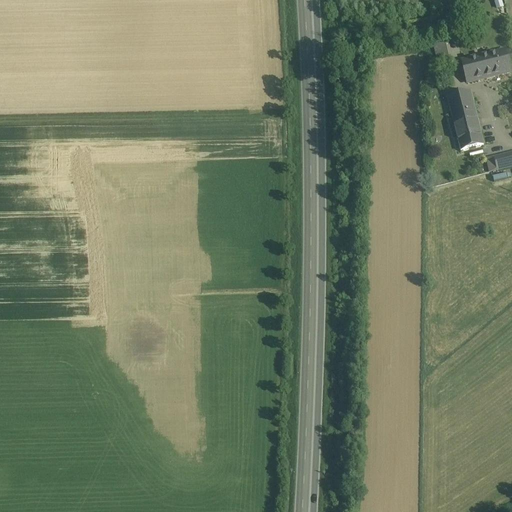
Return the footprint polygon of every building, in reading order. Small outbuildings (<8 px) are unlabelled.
[(502,0),(496,2),(498,10),(505,7),(502,0)] [(448,42),(433,46),(439,71),(454,67),(448,42)] [(505,52),(463,62),(468,83),(510,73),(505,52)] [(470,93),(448,98),(455,127),(477,121),(470,93)] [(477,121),(455,127),(461,152),(484,146),(477,121)] [(511,154),(494,159),(497,171),(511,167),(511,154)]
